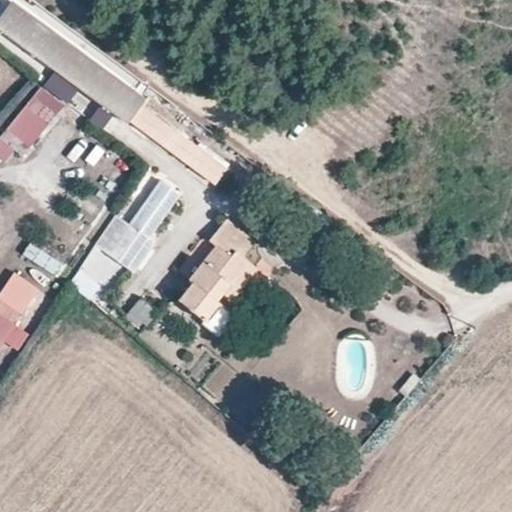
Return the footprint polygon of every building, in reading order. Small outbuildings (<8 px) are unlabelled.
[(14,2),(0,21),(0,31),(214,187),(228,169),(143,107),(149,100),(14,2)] [(0,157),(13,168),(66,106),(43,87),(0,136),(0,157)] [(118,215),(69,285),(91,301),(123,266),(136,273),(155,245),(150,241),(181,197),(160,183),(130,225),(118,215)] [(180,304),(208,326),(220,336),(234,318),(223,309),(218,305),(225,297),(252,263),(245,258),(256,245),(229,223),(214,242),(219,247),(215,251),(191,282),(194,285),(182,301),(180,304)] [(31,244),(23,258),(57,277),(65,263),(31,244)] [(252,263),(225,297),(233,304),(260,270),(252,263)] [(15,274),(0,295),(0,350),(5,344),(19,353),(30,337),(15,326),(40,291),(15,274)] [(142,298),(125,316),(137,326),(142,321),(148,325),(159,311),(142,298)]
